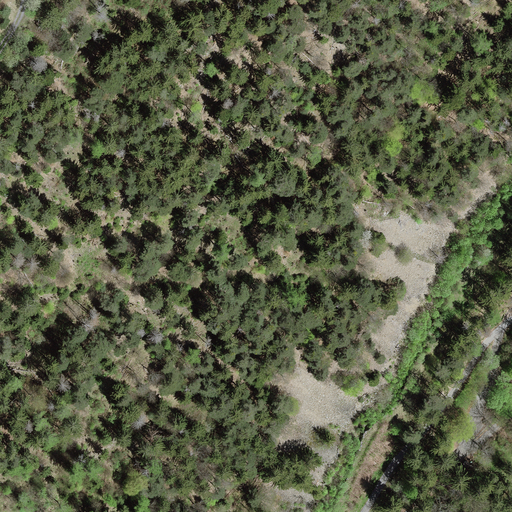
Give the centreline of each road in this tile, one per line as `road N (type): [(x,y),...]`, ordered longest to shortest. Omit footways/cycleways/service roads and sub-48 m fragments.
road 1 (unclassified): [(504,333),(363,511)]
road 2 (residential): [(511,409),(471,450),(462,447),(504,333)]
